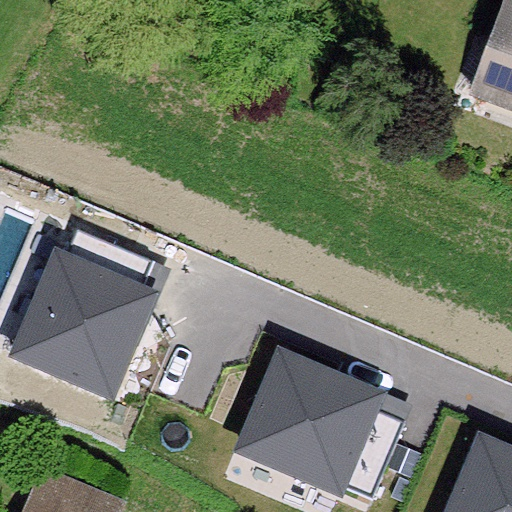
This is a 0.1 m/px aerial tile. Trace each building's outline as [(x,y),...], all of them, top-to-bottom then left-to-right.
[(511,28),(489,97),(511,104),(511,28)] [(58,260),(15,360),(113,401),(156,302),(144,297),(158,264),(76,229),(62,262),(58,260)] [(283,363),(245,453),(338,492),(340,488),(372,501),(404,425),(372,411),(376,402),(283,363)] [(511,511),(511,460),(484,448),(456,511),(511,511)] [(81,511),(41,495),(33,511),(81,511)]
